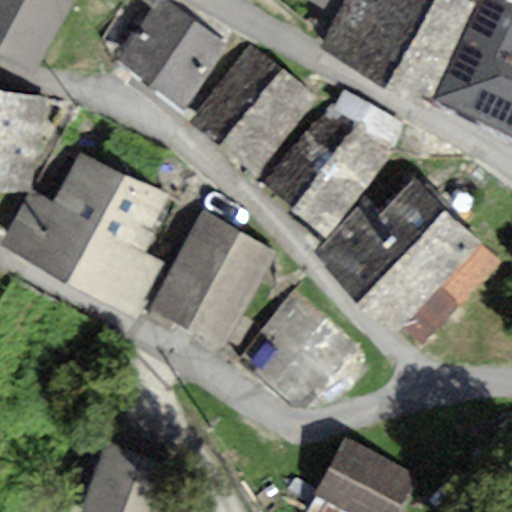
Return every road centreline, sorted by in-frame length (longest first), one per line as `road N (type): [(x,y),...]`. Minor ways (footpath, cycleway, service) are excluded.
road 1 (residential): [(0,82),(148,123),(269,213),(415,388)]
road 2 (residential): [(415,388),(312,418),(278,415),(0,259)]
road 3 (residential): [(188,0),(511,179)]
road 4 (track): [(146,344),(218,511)]
